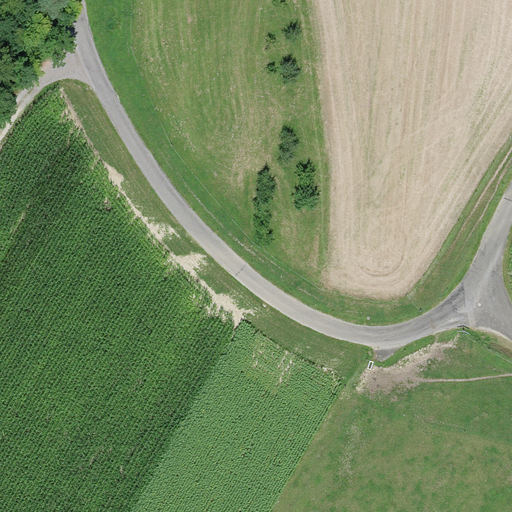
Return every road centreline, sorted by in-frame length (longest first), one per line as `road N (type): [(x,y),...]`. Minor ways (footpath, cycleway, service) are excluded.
road 1 (unclassified): [(488,292),(417,327),(377,335),(334,327),(275,297),(212,245),(157,179),(100,80),(75,0)]
road 2 (track): [(88,52),(36,86),(0,131)]
